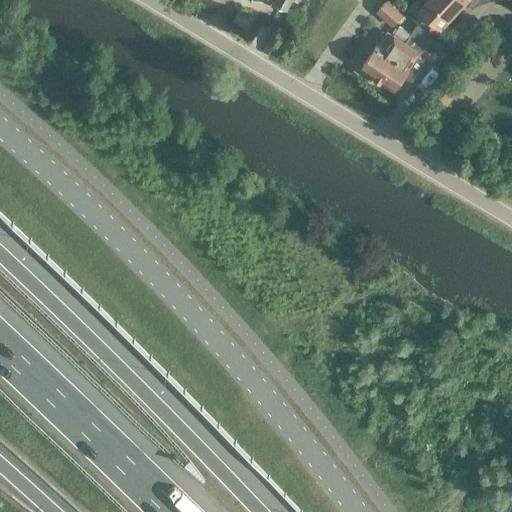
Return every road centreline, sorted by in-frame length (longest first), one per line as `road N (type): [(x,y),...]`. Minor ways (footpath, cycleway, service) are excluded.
road 1 (secondary): [(358,511),(168,286),(0,125)]
road 2 (tertiary): [(511,220),(146,0)]
road 3 (motorway): [(257,511),(0,255)]
road 4 (motorway): [(172,511),(0,347)]
